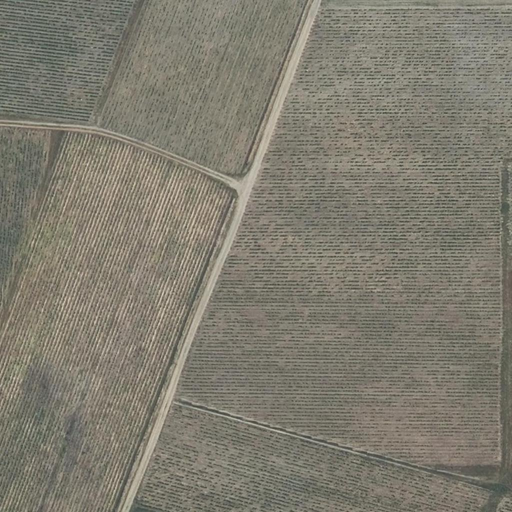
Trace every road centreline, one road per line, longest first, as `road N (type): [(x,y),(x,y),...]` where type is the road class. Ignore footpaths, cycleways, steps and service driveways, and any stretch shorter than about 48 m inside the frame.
road 1 (track): [(320,0),(124,511)]
road 2 (track): [(167,395),(511,490)]
road 3 (track): [(242,188),(96,130),(0,124)]
